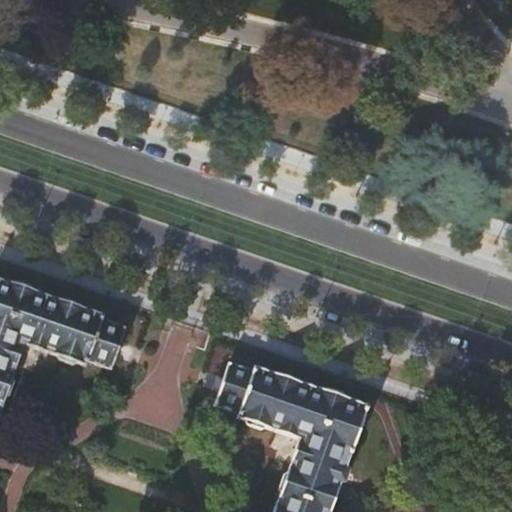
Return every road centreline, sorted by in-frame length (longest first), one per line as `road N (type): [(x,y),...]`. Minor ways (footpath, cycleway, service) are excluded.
road 1 (primary): [(0,185),(511,360)]
road 2 (primary): [(511,295),(0,121)]
